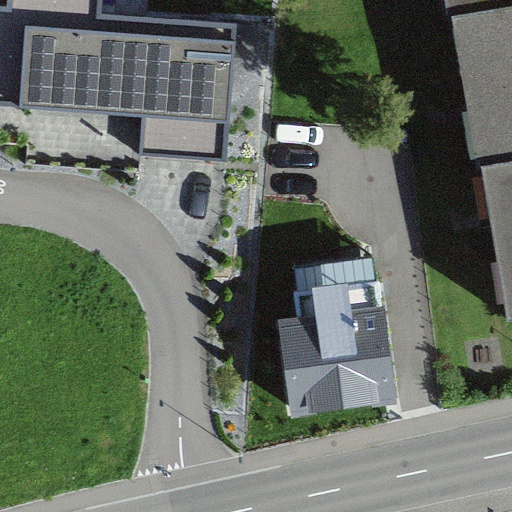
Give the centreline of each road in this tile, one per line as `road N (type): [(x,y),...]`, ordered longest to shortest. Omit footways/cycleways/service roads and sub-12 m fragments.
road 1 (residential): [(183,511),(175,318),(161,268),(126,233),(76,212),(0,202)]
road 2 (primary): [(511,454),(269,511)]
